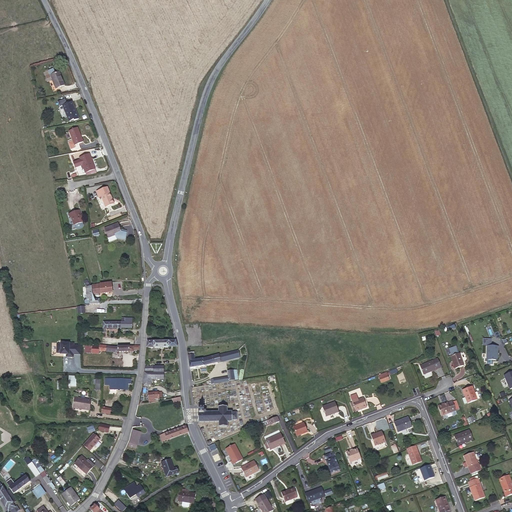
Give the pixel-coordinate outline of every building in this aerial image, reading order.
[(64,85),(59,72),(51,76),(56,88),(64,85)] [(77,113),(72,102),(63,106),(67,117),(77,113)] [(83,142),(77,127),(69,131),(75,145),(83,142)] [(91,158),(89,154),(79,157),(80,160),(74,162),(76,167),(82,164),(85,173),(95,169),(92,160),(93,160),(92,158),(91,158)] [(112,199),(107,187),(97,191),(99,198),(101,197),(105,207),(113,204),(111,199),(112,199)] [(83,222),(79,210),(68,214),(70,218),(71,217),(74,225),(75,228),(78,229),(82,227),(83,225),(83,222)] [(122,230),(121,230),(118,223),(104,229),(108,238),(115,235),(116,237),(122,239),(123,237),(125,238),(126,231),(122,230)] [(112,292),(111,282),(100,284),(92,285),(93,294),(112,292)] [(95,299),(92,294),(92,286),(86,287),(87,300),(90,300),(90,304),(99,304),(99,299),(95,299)] [(132,328),(132,318),(125,318),(125,319),(121,319),(121,322),(121,328),(132,328)] [(121,328),(121,322),(103,322),(103,332),(106,332),(106,328),(121,328)] [(66,357),(73,357),(73,354),(80,354),(80,346),(74,345),(74,344),(61,343),(61,344),(57,344),(57,353),(61,353),(61,354),(66,355),(66,357)] [(139,350),(139,346),(133,346),(129,346),(117,346),(117,347),(113,347),(99,345),(99,347),(92,346),(91,353),(99,353),(99,351),(113,352),(133,351),(133,350),(139,350)] [(499,346),(487,346),(486,361),(498,361),(499,346)] [(204,365),(239,357),(238,350),(203,359),(195,360),(194,351),(189,352),(189,356),(188,356),(190,367),(204,365)] [(464,365),(459,353),(451,356),(455,368),(464,365)] [(438,358),(420,366),(423,374),(438,369),(437,367),(441,366),(438,358)] [(150,384),(151,379),(164,379),(164,373),(145,372),(143,383),(150,384)] [(389,379),(386,373),(379,375),(381,382),(389,379)] [(117,379),(105,379),(105,385),(110,385),(110,389),(125,390),(126,379),(117,379)] [(478,400),(472,386),(462,390),(467,403),(478,400)] [(159,398),(158,392),(148,392),(149,402),(154,401),(154,399),(159,398)] [(356,411),(367,407),(363,398),(358,400),(356,395),(350,397),(352,402),(356,411)] [(89,410),(91,400),(75,397),(73,406),(82,408),(81,409),(89,410)] [(438,406),(441,416),(456,411),(453,401),(448,403),(448,402),(438,406)] [(339,411),(335,402),(322,407),(326,416),(339,411)] [(237,420),(237,412),(232,412),(232,411),(227,411),(227,406),(218,406),(218,411),(204,411),(205,411),(205,410),(204,410),(204,409),(203,409),(203,407),(199,407),(199,422),(219,422),(219,427),(228,426),(228,422),(232,422),(232,420),(237,420)] [(279,422),(277,416),(269,420),(270,423),(271,425),(279,422)] [(412,427),(408,417),(394,422),(397,432),(412,427)] [(307,432),(304,423),(293,427),(297,436),(307,432)] [(188,432),(186,426),(160,436),(162,442),(188,432)] [(140,432),(133,430),(129,446),(137,448),(140,432)] [(473,440),(469,430),(454,435),(457,444),(464,442),(464,443),(473,440)] [(371,435),(375,446),(386,441),(382,431),(371,435)] [(90,451),(100,439),(93,433),(83,445),(90,451)] [(273,449),(285,443),(281,433),(266,440),(267,443),(265,444),(267,448),(269,447),(269,449),(272,448),(273,449)] [(243,459),(234,444),(225,449),(232,460),(231,461),(233,465),(243,459)] [(422,461),(416,445),(407,449),(413,465),(422,461)] [(357,449),(346,452),(350,462),(361,458),(357,449)] [(468,467),(478,463),(474,452),(464,455),(466,462),(463,463),(465,468),(468,467)] [(340,470),(333,453),(324,456),(331,474),(340,470)] [(92,466),(87,461),(82,456),(75,464),(86,474),(93,466),(92,466)] [(166,477),(179,472),(177,467),(174,468),(170,459),(161,463),(166,477)] [(259,470),(254,461),(241,468),(246,477),(259,470)] [(40,473),(32,462),(28,465),(36,476),(40,474),(40,473)] [(478,464),(469,467),(471,474),(481,470),(478,464)] [(434,477),(430,465),(420,468),(424,481),(434,477)] [(14,493),(30,481),(26,475),(10,487),(14,493)] [(511,494),(511,482),(509,475),(499,478),(501,485),(503,485),(507,496),(511,494)] [(485,497),(478,478),(468,482),(470,487),(475,501),(485,497)] [(16,501),(9,489),(6,492),(0,483),(0,482),(0,498),(8,511),(10,510),(11,511),(16,511),(17,511),(19,510),(17,506),(16,506),(16,507),(13,503),(16,501)] [(126,493),(130,499),(136,495),(138,497),(145,492),(143,490),(144,490),(140,484),(137,486),(134,482),(125,488),(127,492),(126,493)] [(37,499),(46,493),(40,485),(32,490),(37,499)] [(80,500),(71,487),(62,493),(71,506),(80,500)] [(321,487),(305,493),(308,502),(312,501),(319,498),(325,496),(321,487)] [(282,492),(285,502),(297,497),(294,489),(287,491),(287,490),(282,492)] [(194,504),(195,494),(189,493),(180,492),(178,501),(182,502),(181,506),(182,507),(188,508),(189,507),(190,503),(194,504)] [(269,511),(273,510),(264,494),(255,499),(262,511),(269,511)] [(450,511),(445,497),(435,500),(439,511),(450,511)] [(124,505),(118,500),(113,504),(119,510),(124,505)] [(338,511),(338,509),(345,507),(343,502),(324,509),(325,511),(338,511)]
